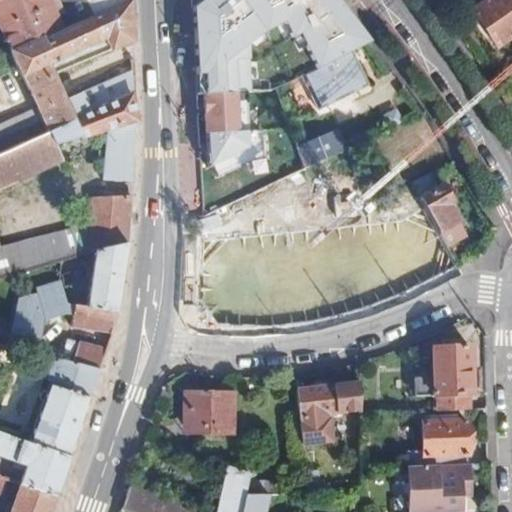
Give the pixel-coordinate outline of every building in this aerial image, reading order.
[(63,29),(50,0),(0,0),(0,23),(5,35),(4,36),(11,52),(63,29)] [(127,0),(71,25),(63,29),(11,52),(22,76),(51,64),(55,75),(132,42),(131,18),(130,0),(127,0)] [(70,0),(62,4),(71,25),(127,0),(70,0)] [(327,0),(190,0),(195,122),(268,90),(361,45),(327,0)] [(511,37),(511,0),(492,0),(474,13),(497,48),(511,37)] [(371,84),(353,54),(301,79),(322,113),(371,84)] [(51,64),(22,76),(38,109),(0,126),(0,155),(31,142),(76,122),(66,100),(60,85),(55,75),(51,64)] [(98,181),(133,181),(134,160),(136,122),(134,71),(66,100),(76,122),(31,142),(0,155),(0,185),(59,159),(55,146),(103,130),(98,181)] [(511,87),(498,94),(508,111),(511,109),(511,87)] [(392,132),(406,125),(401,113),(387,120),(392,132)] [(339,156),(351,151),(342,132),(329,137),(339,156)] [(310,170),(339,156),(329,137),(302,150),(307,163),(310,170)] [(289,256),(318,249),(301,178),(271,185),(289,256)] [(421,204),(436,233),(455,224),(445,207),(450,204),(442,188),(418,199),(421,204)] [(0,275),(94,253),(130,245),(132,199),(93,199),(91,220),(80,219),(79,235),(0,253),(0,275)] [(460,234),(455,224),(436,233),(444,249),(458,240),(460,234)] [(130,245),(94,253),(88,303),(87,309),(75,307),(74,318),(72,329),(114,334),(116,329),(122,293),(130,245)] [(348,271),(343,249),(279,265),(286,294),(274,297),(279,317),(370,294),(363,268),(348,271)] [(21,296),(8,346),(23,351),(33,353),(35,354),(45,322),(66,316),(74,318),(75,307),(65,306),(60,281),(50,284),(50,286),(35,290),(36,295),(28,298),(21,296)] [(56,360),(101,373),(108,352),(67,340),(64,353),(55,351),(53,359),(56,360)] [(8,346),(0,343),(0,374),(15,379),(23,351),(8,346)] [(436,398),(437,411),(467,410),(467,397),(471,397),(471,392),(477,391),(476,373),(470,373),(470,350),(431,351),(432,379),(412,380),(414,399),(436,398)] [(27,444),(71,459),(80,431),(87,412),(101,373),(56,360),(46,389),(38,386),(31,406),(35,407),(28,427),(32,429),(27,444)] [(312,391),(293,394),(297,422),(324,418),(341,415),(337,388),(312,391)] [(179,412),(178,428),(200,429),(200,436),(229,437),(230,395),(180,394),(179,412)] [(325,423),(324,418),(297,422),(300,449),(330,445),(327,423),(325,423)] [(425,460),(426,468),(429,468),(460,467),(460,458),(467,457),(465,424),(437,426),(436,419),(427,420),(428,424),(421,426),(422,459),(425,460)] [(200,429),(178,428),(178,436),(200,436),(200,429)] [(64,480),(71,459),(27,444),(9,437),(0,434),(0,458),(28,469),(22,486),(58,498),(64,480)] [(467,500),(466,467),(460,467),(429,468),(426,468),(406,469),(407,511),(458,511),(458,501),(467,500)] [(240,511),(244,497),(249,476),(227,468),(216,511),(240,511)] [(306,496),(309,496),(321,493),(317,474),(304,477),(306,496)] [(52,511),(58,498),(22,486),(21,486),(12,511),(0,511),(0,496),(2,497),(7,481),(0,478),(0,511),(52,511)] [(122,511),(186,511),(127,493),(125,499),(121,511),(122,511)] [(263,511),(267,497),(244,497),(240,511),(263,511)]
